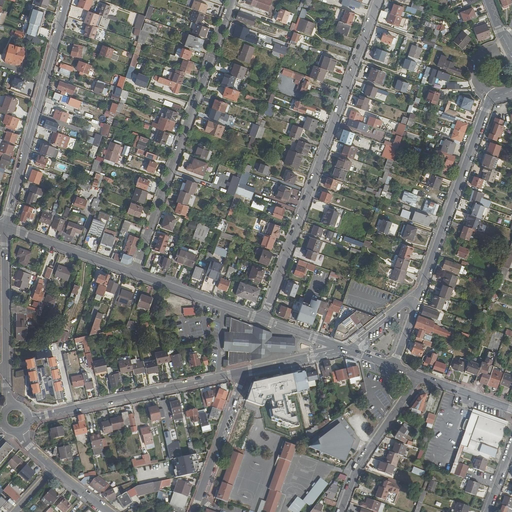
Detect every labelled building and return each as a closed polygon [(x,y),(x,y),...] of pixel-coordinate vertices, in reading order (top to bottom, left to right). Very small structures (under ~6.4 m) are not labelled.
[(46,9),(49,0),(37,0),(36,5),(46,9)] [(92,0),(81,0),(78,7),(89,11),(93,0),(92,0)] [(195,9),(205,13),(207,8),(206,8),(207,4),(195,0),(192,8),(195,9)] [(245,2),(247,3),(268,11),(272,1),(269,0),(245,0),(245,1),(245,2)] [(360,9),(363,3),(354,0),(343,0),(342,4),(346,6),(347,4),(360,9)] [(45,13),(46,9),(36,5),(30,3),(29,7),(45,13)] [(103,4),(99,15),(100,15),(108,18),(112,7),(103,4)] [(395,4),(392,13),(400,16),(403,7),(395,4)] [(154,8),(149,6),(147,16),(146,18),(151,20),(154,8)] [(412,7),(408,6),(407,10),(419,15),(421,10),(420,10),(412,7)] [(201,25),(205,13),(195,9),(191,21),(197,23),(201,25)] [(291,13),(281,9),(277,21),(287,25),(291,13)] [(359,16),(360,15),(343,9),(342,15),(343,16),(341,22),(351,25),(353,21),(355,21),(357,15),(359,16)] [(465,22),(477,17),(473,9),(462,13),(465,22)] [(89,11),(85,23),(88,24),(96,27),(100,15),(99,15),(89,11)] [(256,19),(239,12),(236,19),(253,25),(256,19)] [(392,13),(389,12),(387,16),(390,17),(388,22),(404,28),(407,19),(400,16),(392,13)] [(44,17),(36,14),(34,21),(33,24),(41,26),(44,17)] [(145,21),(144,25),(142,30),(148,32),(153,34),(157,22),(151,20),(146,18),(145,21)] [(348,35),(351,25),(341,22),(337,31),(348,35)] [(30,23),(27,33),(36,37),(40,26),(30,23)] [(206,36),(209,28),(201,25),(197,23),(193,32),(206,36)] [(86,31),(85,36),(94,39),(97,32),(98,28),(96,27),(88,24),(87,28),(86,31)] [(492,35),(488,24),(475,29),(480,41),(487,38),(486,37),(492,35)] [(250,29),(237,25),(233,37),(256,45),(259,37),(248,34),(250,29)] [(437,42),(441,30),(437,29),(432,41),(433,41),(437,42)] [(36,43),(38,37),(36,37),(27,33),(17,30),(15,35),(36,43)] [(148,32),(142,30),(140,36),(140,39),(145,41),(148,32)] [(198,50),(202,38),(183,31),(182,36),(184,37),(185,34),(189,36),(186,46),(198,50)] [(394,34),(385,31),(381,40),(391,43),(394,34)] [(464,48),(472,38),(464,31),(455,42),(464,48)] [(296,33),(292,44),(296,45),(300,34),(296,33)] [(140,56),(143,44),(138,42),(135,54),(139,55),(140,56)] [(255,48),(245,44),(241,55),(239,55),(238,59),(250,63),(255,48)] [(25,52),(26,49),(12,45),(11,49),(10,49),(7,50),(7,53),(8,54),(9,55),(6,62),(16,65),(17,63),(21,64),(22,61),(23,62),(26,52),(25,52)] [(423,48),(413,45),(409,55),(419,59),(423,48)] [(81,48),(74,47),(74,46),(71,55),(81,58),(83,49),(81,48)] [(104,46),(101,55),(111,59),(118,61),(120,56),(113,54),(114,50),(104,46)] [(185,59),(190,61),(193,52),(183,49),(180,57),(185,59)] [(386,52),(376,49),(373,59),(382,62),(386,52)] [(134,67),(135,67),(139,55),(135,54),(131,66),(134,67)] [(438,66),(460,74),(462,70),(454,67),(456,63),(446,60),(448,56),(442,54),(438,66)] [(336,68),(338,61),(325,56),(321,68),(327,70),(333,72),(334,67),(336,68)] [(190,74),(195,62),(190,61),(185,59),(181,70),(182,71),(186,72),(190,74)] [(405,59),(402,68),(413,72),(416,63),(405,59)] [(87,64),(80,61),(77,69),(84,72),(87,64)] [(248,68),(235,63),(233,68),(235,69),(233,76),(237,77),(242,79),(243,79),(248,68)] [(87,64),(84,72),(89,73),(92,65),(87,64)] [(311,77),(323,82),(327,70),(321,68),(318,67),(315,66),(311,77)] [(428,67),(427,70),(433,72),(429,82),(434,84),(437,78),(447,81),(449,74),(428,67)] [(284,68),(281,74),(291,78),(294,72),(284,68)] [(385,73),(372,68),(368,79),(381,84),(385,73)] [(173,81),(182,84),(186,72),(182,71),(179,76),(176,75),(173,81)] [(226,73),(222,85),(227,87),(233,89),(237,77),(233,76),(231,75),(226,73)] [(22,90),(26,79),(17,75),(12,87),(22,90)] [(134,85),(145,88),(148,78),(137,75),(134,85)] [(179,93),(182,84),(173,81),(157,75),(156,80),(176,88),(175,92),(179,93)] [(237,77),(233,89),(238,91),(242,79),(237,77)] [(301,91),(306,93),(310,82),(306,80),(304,85),(300,83),(296,91),(301,93),(301,91)] [(408,84),(398,80),(395,89),(405,92),(408,84)] [(69,84),(61,81),(59,88),(62,90),(67,91),(75,94),(77,86),(69,84)] [(106,84),(99,82),(95,91),(102,93),(106,84)] [(388,96),(389,92),(379,88),(366,83),(363,90),(366,91),(365,94),(375,97),(377,92),(388,96)] [(124,90),(124,89),(116,86),(114,94),(121,96),(124,90)] [(233,89),(227,87),(224,96),(237,101),(240,92),(238,91),(233,89)] [(129,92),(124,90),(121,96),(121,97),(127,99),(129,92)] [(440,93),(430,90),(426,100),(436,103),(440,93)] [(72,105),(74,100),(54,93),(53,98),(61,101),(66,103),(72,105)] [(260,103),(262,100),(248,95),(247,98),(260,103)] [(359,102),(357,107),(366,110),(368,105),(370,98),(360,95),(357,102),(359,102)] [(13,116),(19,100),(8,96),(2,112),(13,116)] [(475,100),(464,96),(460,107),(470,111),(475,100)] [(216,100),(213,108),(221,112),(224,112),(227,105),(216,100)] [(315,112),(317,106),(304,101),(303,103),(297,101),(294,109),(305,113),(307,109),(310,110),(312,109),(312,111),(315,112)] [(272,103),(269,102),(265,114),(269,116),(273,104),(272,103)] [(111,112),(116,113),(119,105),(113,103),(111,112)] [(90,105),(88,112),(95,115),(97,108),(90,105)] [(210,117),(218,120),(221,112),(213,108),(210,117)] [(54,118),(66,122),(69,114),(57,110),(55,117),(54,117),(53,118),(54,118)] [(166,118),(176,122),(179,114),(169,110),(166,118)] [(361,113),(353,110),(350,117),(359,120),(361,113)] [(462,118),(449,113),(447,116),(459,120),(456,129),(465,132),(468,124),(461,121),(462,118)] [(6,128),(16,131),(17,128),(21,120),(8,115),(5,124),(7,125),(6,128)] [(314,132),(318,120),(308,116),(304,128),(314,132)] [(358,121),(350,118),(348,122),(363,127),(364,128),(367,129),(368,124),(363,122),(358,121)] [(172,131),(175,122),(168,119),(166,124),(164,123),(163,127),(172,131)] [(45,128),(55,132),(57,132),(60,125),(47,120),(45,128)] [(211,132),(210,134),(219,137),(223,125),(214,122),(214,123),(209,121),(206,131),(211,132)] [(91,131),(93,125),(86,123),(85,129),(91,131)] [(103,136),(108,138),(112,126),(112,125),(106,123),(102,135),(103,136)] [(501,137),(504,127),(497,124),(493,134),(498,136),(499,136),(501,137)] [(302,133),(304,128),(294,125),(290,137),(293,138),(298,140),(300,140),(300,139),(302,133)] [(108,138),(114,139),(117,128),(112,126),(108,138)] [(261,126),(256,137),(261,139),(266,128),(264,127),(261,126)] [(166,145),(171,133),(160,129),(156,141),(166,145)] [(465,132),(456,129),(453,138),(442,134),(441,137),(446,139),(455,142),(455,139),(462,141),(465,132)] [(6,141),(15,145),(18,137),(7,132),(6,134),(8,135),(6,141)] [(55,132),(51,144),(54,145),(60,147),(64,135),(57,132),(55,132)] [(340,141),(347,143),(351,144),(354,136),(343,132),(340,141)] [(102,135),(98,134),(94,145),(99,147),(103,136),(102,135)] [(146,151),(150,139),(142,136),(138,135),(134,147),(138,148),(141,149),(146,151)] [(399,148),(403,137),(398,135),(394,143),(391,142),(390,145),(395,147),(399,148)] [(255,143),(256,137),(253,136),(248,148),(252,149),(255,143)] [(447,153),(452,154),(456,143),(455,142),(446,139),(442,151),(447,153)] [(307,156),(311,144),(300,140),(296,152),(305,155),(307,156)] [(105,163),(114,166),(119,152),(121,146),(122,145),(112,142),(106,160),(105,163)] [(498,158),(502,146),(490,142),(486,154),(498,158)] [(205,159),(209,147),(199,143),(195,155),(205,159)] [(347,143),(342,155),(353,159),(357,147),(351,144),(347,143)] [(4,154),(11,156),(15,148),(5,144),(1,153),(4,154)] [(44,144),(41,153),(53,157),(56,148),(44,144)] [(156,159),(157,155),(146,151),(141,149),(140,153),(156,159)] [(301,164),(305,155),(296,152),(291,150),(286,164),(297,168),(299,163),(301,164)] [(447,164),(453,166),(456,157),(446,153),(445,155),(444,157),(449,159),(447,164)] [(11,158),(11,156),(4,154),(3,159),(2,161),(9,164),(11,158)] [(498,158),(486,154),(484,161),(482,165),(484,166),(494,170),(497,163),(498,158)] [(46,167),(49,159),(40,155),(37,163),(46,167)] [(337,166),(348,170),(350,171),(353,162),(340,157),(337,166)] [(386,171),(390,172),(394,160),(391,159),(389,158),(385,170),(386,171)] [(205,176),(209,164),(195,159),(192,167),(189,166),(187,169),(187,170),(205,176)] [(97,173),(101,162),(97,160),(96,160),(92,171),(95,172),(97,173)] [(155,173),(158,163),(151,161),(148,170),(155,173)] [(266,174),(269,166),(260,162),(257,171),(266,174)] [(337,166),(334,165),(333,167),(333,169),(334,169),(335,170),(334,172),(333,175),(344,179),(348,170),(337,166)] [(494,170),(484,166),(482,170),(485,171),(483,179),(484,179),(493,182),(496,175),(497,171),(494,170)] [(30,181),(40,184),(44,173),(34,169),(30,181)] [(386,184),(390,172),(386,171),(384,178),(381,177),(380,181),(386,184)] [(113,182),(114,179),(100,174),(97,173),(94,185),(99,187),(102,179),(113,182)] [(286,181),(294,185),(298,176),(289,173),(286,181)] [(438,189),(442,178),(432,174),(428,186),(438,189)] [(339,180),(329,176),(326,185),(336,189),(336,188),(338,183),(339,180)] [(483,179),(475,176),(472,184),(481,187),(484,179),(483,179)] [(149,185),(151,181),(141,178),(138,186),(152,191),(153,187),(149,185)] [(188,179),(184,191),(192,194),(194,195),(198,183),(188,179)] [(90,190),(92,185),(91,184),(82,181),(80,186),(90,190)] [(386,197),(390,185),(386,184),(384,189),(382,195),(382,196),(386,197)] [(28,203),(33,204),(34,200),(36,201),(39,194),(43,196),(45,190),(34,186),(28,203)] [(252,199),(255,193),(239,187),(236,193),(235,196),(231,208),(237,210),(242,196),(252,199)] [(277,198),(288,202),(290,196),(292,191),(281,187),(277,198)] [(367,190),(382,196),(382,195),(384,189),(381,188),(379,192),(374,190),(374,189),(368,187),(367,190)] [(144,203),(148,191),(138,188),(134,199),(144,203)] [(182,190),(178,202),(179,202),(188,205),(192,194),(184,191),(182,190)] [(324,191),(320,200),(329,203),(332,195),(324,191)] [(476,191),(472,201),(476,203),(486,207),(487,207),(489,201),(482,199),(484,194),(476,191)] [(416,197),(410,194),(408,200),(414,203),(416,197)] [(88,201),(78,197),(75,204),(85,208),(88,201)] [(91,209),(97,211),(98,209),(99,205),(101,200),(96,198),(91,209)] [(188,205),(179,202),(176,211),(186,215),(189,206),(188,205)] [(428,212),(436,215),(439,205),(432,202),(431,204),(429,203),(428,205),(430,206),(428,212)] [(144,207),(133,203),(130,212),(141,216),(144,207)] [(486,207),(476,203),(472,215),(481,218),(486,207)] [(35,213),(36,208),(27,205),(21,221),(28,223),(30,218),(35,220),(38,214),(35,213)] [(281,218),(285,209),(272,205),(269,214),(281,218)] [(482,218),(485,219),(487,212),(489,213),(490,208),(487,207),(486,207),(481,218),(482,218)] [(329,209),(327,215),(337,219),(339,212),(329,209)] [(403,217),(411,220),(413,213),(405,210),(404,212),(403,217)] [(50,221),(53,222),(57,213),(53,212),(52,215),(44,212),(41,221),(49,224),(50,221)] [(416,221),(429,226),(432,218),(419,213),(416,221)] [(67,215),(64,214),(62,219),(56,217),(53,227),(62,230),(67,215)] [(474,229),(478,230),(482,218),(481,218),(472,215),(469,214),(468,218),(470,219),(467,226),(474,229)] [(172,230),(176,218),(168,215),(163,227),(172,230)] [(337,219),(327,215),(324,222),(335,226),(337,219)] [(226,223),(227,220),(218,217),(214,228),(223,231),(226,223)] [(387,234),(392,222),(382,218),(378,230),(387,234)] [(94,219),(90,232),(93,232),(93,233),(100,236),(105,223),(94,219)] [(128,231),(132,221),(127,219),(123,229),(127,230),(128,231)] [(197,229),(199,223),(191,220),(189,226),(197,229)] [(77,232),(82,234),(85,227),(71,221),(68,229),(69,229),(68,233),(75,236),(77,232)] [(195,235),(207,239),(211,227),(199,223),(197,229),(195,235)] [(277,238),(281,226),(271,223),(267,234),(277,238)] [(315,225),(312,234),(321,237),(324,228),(315,225)] [(418,228),(408,225),(404,237),(413,241),(418,228)] [(467,226),(465,226),(461,238),(470,241),(474,229),(467,226)] [(328,237),(333,239),(336,232),(330,230),(328,237)] [(163,253),(170,236),(160,232),(153,249),(163,253)] [(105,233),(102,243),(111,247),(113,241),(114,242),(116,237),(105,233)] [(132,262),(141,238),(130,234),(129,238),(133,239),(128,254),(123,252),(122,255),(117,253),(117,250),(115,250),(112,258),(129,264),(132,262)] [(272,249),(277,238),(267,234),(266,234),(262,246),(272,249)] [(357,245),(359,246),(361,241),(346,235),(344,240),(353,243),(357,245)] [(312,237),(308,249),(310,249),(319,252),(320,253),(322,246),(324,241),(312,237)] [(409,259),(414,247),(404,244),(400,255),(409,259)] [(216,246),(214,253),(226,256),(228,249),(216,246)] [(467,258),(470,250),(461,246),(458,255),(467,258)] [(273,253),(259,248),(257,254),(262,255),(260,262),(269,265),(273,253)] [(32,253),(20,249),(18,255),(21,257),(19,263),(27,266),(32,253)] [(176,260),(185,263),(189,252),(180,249),(176,260)] [(319,252),(310,249),(308,257),(316,260),(319,252)] [(189,252),(185,263),(194,266),(198,255),(189,252)] [(406,271),(411,259),(409,259),(400,255),(396,267),(406,271)] [(169,269),(172,259),(166,257),(164,264),(163,267),(169,269)] [(308,268),(315,271),(317,265),(300,259),(295,274),(303,277),(305,273),(306,273),(308,268)] [(462,264),(455,262),(455,263),(446,260),(443,268),(459,273),(463,264),(462,264)] [(207,275),(219,279),(224,265),(212,261),(207,275)] [(72,270),(60,265),(56,275),(69,280),(72,270)] [(197,266),(193,277),(199,279),(203,269),(197,266)] [(510,268),(504,266),(500,278),(502,279),(505,279),(506,280),(510,268)] [(33,272),(21,267),(17,278),(19,279),(17,286),(26,290),(29,283),(25,282),(28,273),(32,275),(33,272)] [(262,281),(266,271),(254,267),(250,278),(257,281),(258,279),(262,281)] [(405,278),(407,271),(406,271),(396,267),(395,269),(390,268),(387,277),(390,278),(401,282),(402,282),(404,277),(405,278)] [(50,279),(54,270),(49,268),(45,277),(50,279)] [(444,280),(443,284),(444,284),(454,288),(455,288),(459,277),(447,272),(445,276),(446,276),(445,280),(444,280)] [(106,285),(109,276),(104,274),(103,276),(99,275),(97,282),(103,284),(102,285),(100,285),(96,299),(101,301),(102,297),(103,298),(104,295),(105,291),(107,286),(106,285)] [(227,291),(231,281),(223,278),(219,288),(227,291)] [(502,279),(500,278),(495,290),(499,291),(501,292),(506,280),(505,279),(502,279)] [(290,281),(287,288),(297,291),(299,285),(290,281)] [(105,291),(104,295),(114,298),(118,285),(114,284),(109,282),(106,291),(105,291)] [(257,301),(261,289),(242,282),(238,295),(257,301)] [(33,298),(42,301),(45,293),(40,291),(43,285),(38,284),(33,298)] [(454,288),(444,284),(440,296),(447,298),(450,300),(454,288)] [(75,285),(69,302),(74,304),(79,287),(75,285)] [(297,291),(287,288),(286,292),(295,296),(297,291)] [(130,305),(134,294),(120,289),(116,301),(130,305)] [(440,296),(435,294),(431,306),(442,310),(447,298),(440,296)] [(152,298),(142,295),(137,306),(148,310),(152,298)] [(54,302),(56,302),(57,299),(48,296),(45,305),(52,307),(54,302)] [(312,326),(320,301),(312,298),(309,305),(303,303),(300,312),(297,320),(312,326)] [(340,313),(343,304),(344,302),(335,299),(333,304),(332,303),(329,310),(326,320),(330,322),(335,311),(340,313)] [(280,314),(297,320),(300,312),(303,303),(296,300),(292,308),(283,305),(280,314)] [(320,304),(318,311),(325,313),(326,309),(329,303),(322,300),(320,304)] [(27,333),(31,333),(37,316),(38,312),(27,308),(19,305),(12,303),(12,312),(17,314),(18,339),(26,339),(26,336),(27,335),(27,333)] [(425,306),(423,314),(438,319),(440,312),(425,306)] [(184,316),(197,315),(195,308),(183,310),(184,316)] [(346,339),(377,316),(358,309),(339,324),(334,337),(343,340),(346,339)] [(435,321),(420,315),(416,326),(420,328),(425,330),(431,332),(432,330),(449,336),(454,333),(451,332),(451,331),(440,327),(440,326),(434,324),(435,321)] [(90,335),(95,334),(100,320),(96,318),(90,335)] [(294,354),(295,339),(272,337),(272,333),(253,327),(231,319),(229,319),(226,318),(225,328),(229,328),(229,333),(224,333),(223,352),(228,352),(228,361),(224,361),(223,367),(227,367),(240,364),(251,361),(270,356),(271,352),(294,354)] [(425,330),(420,328),(416,340),(431,346),(432,342),(422,338),(424,333),(425,330)] [(58,342),(68,340),(70,333),(61,331),(58,342)] [(87,336),(74,339),(75,342),(84,341),(89,366),(93,365),(92,361),(87,336)] [(425,345),(416,341),(412,352),(422,355),(425,345)] [(480,365),(476,376),(481,378),(488,381),(492,369),(495,362),(492,361),(496,350),(489,347),(486,359),(483,358),(480,365)] [(157,364),(169,362),(167,351),(155,354),(156,362),(157,364)] [(425,356),(421,360),(434,365),(438,354),(432,352),(430,357),(427,356),(429,352),(425,356)] [(28,361),(26,361),(28,370),(16,372),(16,378),(29,375),(35,402),(45,400),(44,394),(53,393),(55,400),(62,398),(61,390),(63,389),(55,355),(36,359),(36,358),(28,360),(28,361)] [(202,360),(201,358),(197,358),(196,355),(191,356),(192,362),(190,363),(191,368),(200,366),(199,361),(202,360)] [(182,365),(183,365),(181,357),(176,358),(176,362),(173,363),(174,371),(183,369),(182,365)] [(453,367),(464,372),(469,360),(460,357),(458,364),(454,362),(453,367)] [(107,370),(104,359),(92,361),(93,365),(95,373),(107,370)] [(119,367),(120,373),(133,370),(132,365),(131,362),(131,360),(118,363),(119,367)] [(356,362),(345,360),(347,370),(332,373),(334,383),(350,380),(350,383),(356,382),(356,380),(359,379),(356,362)] [(469,360),(464,372),(476,376),(480,365),(469,360)] [(144,365),(146,372),(146,374),(159,372),(157,364),(156,362),(144,365)] [(332,377),(329,362),(324,363),(325,367),(321,368),(324,378),(332,377)] [(133,370),(134,375),(146,372),(144,365),(144,363),(132,365),(133,370)] [(492,369),(488,381),(487,384),(496,387),(501,372),(492,369)] [(108,373),(111,387),(119,385),(121,385),(121,384),(119,374),(113,375),(112,370),(107,371),(108,373)] [(85,385),(86,390),(94,388),(93,381),(88,382),(86,372),(82,373),(83,375),(85,385)] [(305,372),(293,375),(297,393),(301,392),(301,393),(309,392),(308,388),(307,382),(306,375),(305,372)] [(317,373),(306,375),(307,382),(314,381),(319,380),(317,373)] [(511,376),(504,373),(500,384),(511,388),(511,387),(511,376)] [(74,387),(85,385),(83,375),(72,377),(74,387)] [(288,386),(286,377),(275,379),(276,382),(277,386),(278,388),(288,386)] [(361,400),(365,398),(364,396),(367,394),(365,385),(364,383),(360,384),(362,392),(357,397),(358,399),(360,398),(361,399),(361,400)] [(271,395),(269,384),(258,387),(259,391),(260,398),(266,396),(271,395)] [(213,418),(218,420),(225,401),(222,400),(224,392),(219,390),(210,416),(209,420),(211,421),(213,418)] [(213,391),(203,391),(202,406),(212,407),(213,391)] [(260,398),(259,391),(258,391),(254,391),(255,394),(250,395),(252,406),(261,404),(260,398)] [(424,413),(426,405),(423,403),(426,395),(425,394),(419,396),(411,408),(416,410),(424,413)] [(180,402),(171,403),(174,415),(182,413),(183,413),(180,402)] [(161,419),(158,407),(150,408),(152,421),(161,419)] [(254,412),(246,409),(246,412),(243,411),(231,445),(241,449),(254,412)] [(189,415),(187,416),(188,418),(192,417),(194,423),(200,422),(197,410),(188,412),(189,415)] [(416,410),(413,417),(421,420),(424,413),(416,410)] [(477,456),(487,460),(489,455),(495,457),(507,422),(473,410),(473,411),(459,450),(477,456)] [(128,412),(122,413),(122,417),(125,427),(131,425),(133,432),(137,431),(134,415),(129,415),(128,412)] [(432,424),(435,416),(428,413),(425,422),(432,424)] [(205,414),(199,415),(203,433),(211,432),(210,426),(209,426),(207,420),(206,419),(205,414)] [(80,424),(73,426),(75,435),(87,433),(83,415),(78,416),(80,424)] [(115,419),(110,420),(110,422),(112,430),(125,428),(125,427),(122,417),(118,417),(118,418),(115,419)] [(361,441),(353,432),(340,417),(322,432),(323,434),(317,438),(317,442),(309,449),(319,453),(320,457),(325,455),(346,462),(351,449),(352,450),(356,451),(361,441)] [(112,430),(110,422),(102,423),(105,433),(113,431),(112,430)] [(395,437),(405,443),(407,440),(405,438),(406,436),(404,434),(407,430),(408,431),(410,427),(405,423),(395,437)] [(278,428),(278,427),(276,428),(275,424),(266,426),(267,429),(280,434),(278,428)] [(53,438),(51,439),(52,441),(64,439),(61,427),(51,429),(53,438)] [(307,442),(318,433),(318,432),(317,427),(313,427),(314,429),(311,429),(311,431),(305,432),(307,440),(307,442)] [(151,428),(142,430),(143,435),(144,435),(146,446),(154,444),(152,433),(151,428)] [(170,433),(165,434),(170,460),(183,458),(180,446),(173,448),(170,433)] [(97,436),(97,434),(90,436),(94,454),(105,452),(102,439),(101,436),(97,436)] [(263,511),(275,511),(282,494),(281,494),(297,449),(298,446),(284,441),(281,449),(284,450),(279,463),(269,489),(271,490),(266,503),(263,511)] [(0,463),(1,464),(14,450),(6,443),(0,450),(0,463)] [(399,455),(403,457),(407,447),(396,443),(392,453),(399,455)] [(72,461),(72,458),(69,446),(58,448),(61,460),(67,459),(67,462),(72,461)] [(234,452),(231,459),(242,463),(245,456),(234,452)] [(392,453),(390,452),(387,460),(386,459),(384,463),(394,467),(395,467),(399,455),(392,453)] [(19,460),(15,456),(7,465),(14,470),(18,467),(22,462),(19,460)] [(473,468),(483,472),(487,460),(477,456),(473,468)] [(146,465),(145,460),(138,461),(137,459),(132,460),(134,468),(146,465)] [(194,471),(191,459),(159,465),(158,464),(154,465),(154,466),(140,469),(142,481),(194,471)] [(242,463),(231,459),(225,476),(236,480),(242,463)] [(384,463),(379,461),(377,466),(380,467),(378,471),(391,476),(394,467),(384,463)] [(457,476),(466,479),(471,467),(461,464),(457,476)] [(28,470),(25,467),(22,471),(18,475),(27,483),(34,474),(32,471),(31,472),(28,470)] [(236,480),(225,476),(221,488),(220,492),(217,491),(214,498),(228,503),(236,480)] [(90,485),(101,494),(108,491),(103,486),(106,483),(99,477),(94,479),(90,485)] [(312,506),(330,484),(322,478),(304,500),(299,496),(290,507),(295,511),(299,511),(307,503),(312,506)] [(171,486),(171,479),(162,481),(161,483),(160,488),(171,486)] [(361,491),(383,500),(387,490),(388,491),(388,492),(389,492),(390,492),(391,492),(396,493),(399,486),(382,480),(379,487),(378,486),(377,488),(364,483),(361,491)] [(434,491),(437,482),(431,480),(428,489),(434,491)] [(464,492),(475,495),(479,484),(468,480),(464,492)] [(191,486),(178,482),(170,504),(183,509),(191,486)] [(160,490),(160,488),(161,483),(137,487),(138,492),(155,489),(156,491),(160,490)] [(8,484),(3,490),(15,502),(21,496),(8,484)] [(332,486),(325,494),(327,495),(326,499),(332,501),(337,487),(332,486)] [(108,491),(101,494),(105,497),(109,501),(117,496),(113,489),(108,491)] [(49,503),(56,496),(50,490),(43,498),(49,503)] [(127,492),(115,499),(116,502),(119,500),(123,509),(133,504),(127,492)] [(158,498),(163,502),(166,497),(159,492),(158,498)] [(60,498),(57,495),(56,496),(49,503),(52,506),(60,498)] [(511,498),(505,496),(502,505),(510,508),(511,503),(511,498)] [(323,502),(336,507),(337,502),(332,501),(326,499),(324,498),(323,502)] [(377,511),(381,503),(369,498),(367,504),(362,503),(361,506),(377,511)] [(56,508),(61,511),(67,511),(72,507),(63,500),(56,508)] [(263,511),(266,503),(262,502),(258,511),(263,511)] [(466,511),(468,506),(457,502),(453,511),(466,511)] [(317,503),(310,511),(320,511),(322,505),(317,503)]
